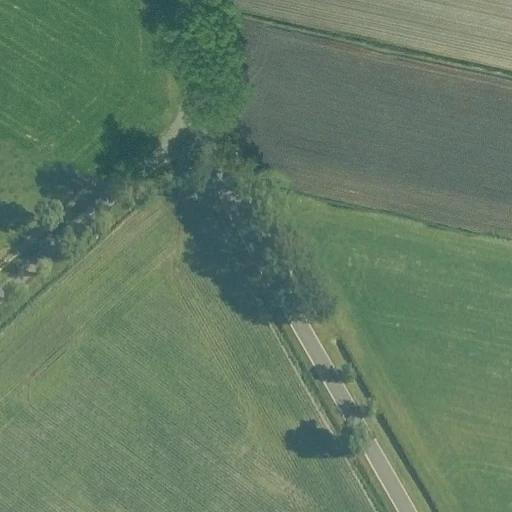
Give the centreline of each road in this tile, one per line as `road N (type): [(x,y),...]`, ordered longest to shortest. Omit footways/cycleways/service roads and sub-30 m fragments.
road 1 (unclassified): [(404,511),(259,261),(201,141)]
road 2 (unclassified): [(0,298),(155,156),(201,141)]
road 3 (unclassified): [(201,141),(187,0)]
